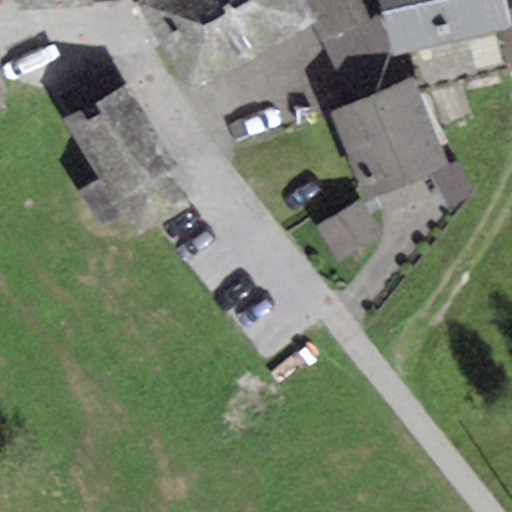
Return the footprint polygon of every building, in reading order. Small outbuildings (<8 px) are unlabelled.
[(145,0),(186,76),(305,12),(315,7),(310,0),(145,0)] [(377,0),(310,0),(315,7),(305,12),(320,40),(382,7),(377,0)] [(511,10),(509,0),(380,0),(391,44),(511,15),(511,10)] [(414,71),(331,104),(366,192),(449,159),(414,71)] [(126,74),(62,111),(99,174),(79,185),(101,223),(129,207),(143,230),(191,202),(172,169),(179,165),(126,74)] [(433,170),(448,203),(474,191),(459,158),(433,170)] [(361,198),(316,223),(336,258),(380,234),(361,198)]
